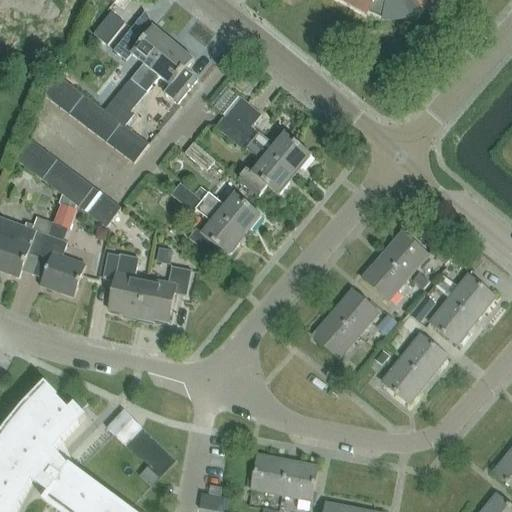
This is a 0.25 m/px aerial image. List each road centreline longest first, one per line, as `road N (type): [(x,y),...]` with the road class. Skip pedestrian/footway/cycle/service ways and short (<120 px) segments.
road 1 (residential): [(214,393),(286,421),(403,445),(451,424),(511,353)]
road 2 (residential): [(214,393),(255,326),(399,158)]
road 3 (residential): [(208,0),(399,158)]
road 4 (residential): [(6,330),(214,393)]
road 5 (residential): [(399,158),(511,30)]
road 6 (residential): [(399,158),(511,255)]
